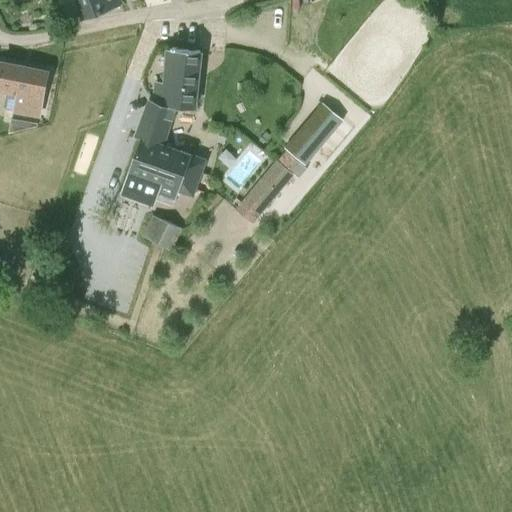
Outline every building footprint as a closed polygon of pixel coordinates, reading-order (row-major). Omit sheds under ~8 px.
[(121,5),(119,0),(79,0),(86,17),(121,5)] [(196,109),(199,71),(201,51),(177,49),(178,47),(172,47),(172,49),(170,48),(170,49),(168,69),(167,83),(155,82),(153,102),(149,100),(135,136),(143,140),(126,181),(175,201),(179,191),(192,196),(206,160),(162,142),(176,107),(196,109)] [(40,116),(44,91),(48,71),(0,62),(0,88),(12,91),(7,111),(15,112),(40,116)] [(293,175),(338,121),(318,105),(302,124),(306,128),(278,161),(293,175)] [(11,119),(8,133),(30,128),(37,126),(37,124),(38,123),(31,122),(11,119)] [(258,216),(293,175),(278,161),(243,204),(258,216)] [(172,250),(181,230),(162,221),(152,240),(172,250)]
